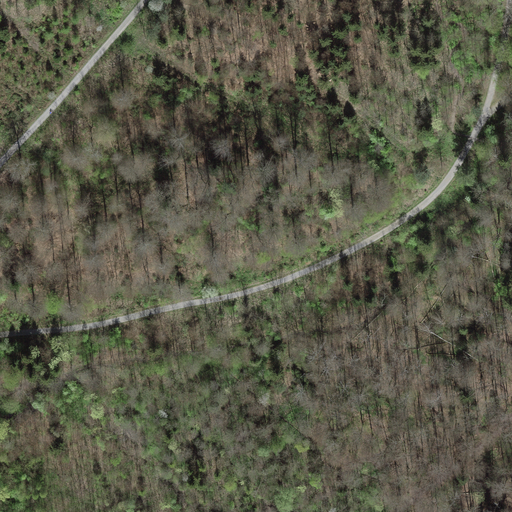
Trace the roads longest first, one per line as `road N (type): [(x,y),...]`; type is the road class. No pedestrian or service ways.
road 1 (track): [(511,94),(485,114),(440,190),(317,265),(239,294),(92,326),(0,333)]
road 2 (track): [(144,0),(0,161)]
road 3 (track): [(388,511),(511,417)]
